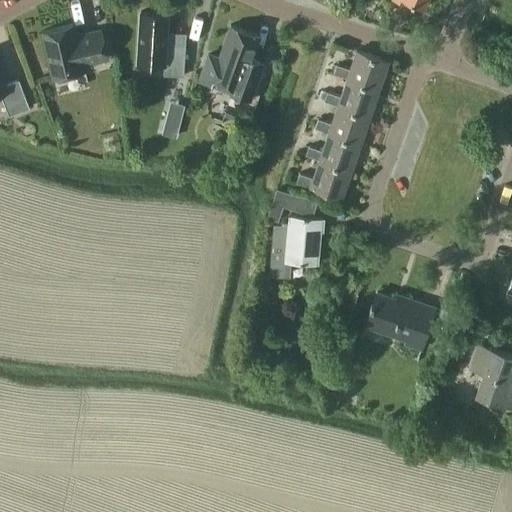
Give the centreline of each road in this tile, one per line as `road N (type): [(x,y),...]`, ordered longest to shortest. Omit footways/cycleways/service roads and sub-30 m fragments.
road 1 (residential): [(422,56),(365,226),(477,266),(511,168)]
road 2 (residential): [(422,56),(255,0)]
